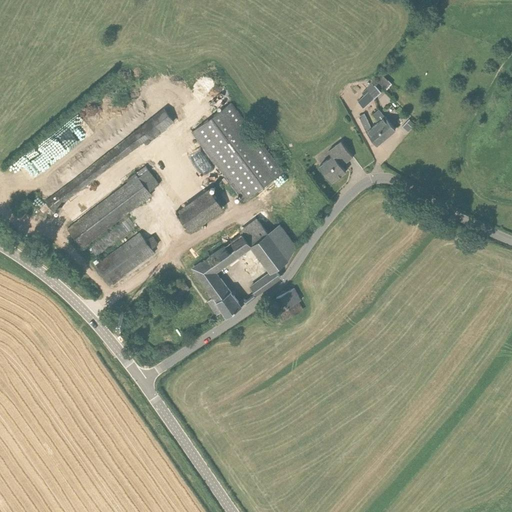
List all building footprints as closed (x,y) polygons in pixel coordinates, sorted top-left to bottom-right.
[(375,97),(375,98),(382,91),(375,84),(372,87),(370,85),(366,88),(375,97)] [(363,107),(375,98),(375,97),(366,88),(362,93),(364,95),(358,101),(363,107)] [(283,172),(277,164),(231,102),(192,131),(244,201),(283,172)] [(175,122),(173,119),(164,107),(109,151),(45,201),(53,211),(143,141),(147,146),(149,144),(148,143),(151,140),(175,122)] [(378,121),(378,122),(373,127),(378,132),(383,128),(389,135),(396,129),(389,121),(385,116),(379,109),(373,114),(378,121)] [(365,132),(370,137),(376,145),(389,135),(383,128),(378,132),(373,127),(378,122),(371,127),(365,113),(359,116),(365,132)] [(319,165),(326,174),(332,182),(346,171),(339,162),(351,154),(341,141),(328,150),(332,155),(319,165)] [(137,174),(139,176),(148,169),(146,166),(136,173),(137,174)] [(139,176),(150,191),(160,183),(148,169),(139,176)] [(152,194),(150,191),(139,176),(137,174),(67,228),(82,248),(152,194)] [(209,192),(176,215),(191,235),(223,212),(209,192)] [(254,296),(255,295),(255,296),(281,276),(276,269),(289,259),(268,232),(257,217),(240,229),(238,227),(222,239),(203,252),(206,257),(191,267),(213,297),(207,301),(211,307),(217,315),(222,311),(227,317),(246,302),(247,302),(255,296),(254,296)] [(141,233),(99,263),(95,266),(109,285),(117,279),(154,252),(141,233)] [(163,292),(171,303),(190,289),(182,278),(163,292)] [(294,288),(276,297),(283,309),(277,313),(282,322),(303,309),(299,301),(300,300),(299,297),(294,288)]
